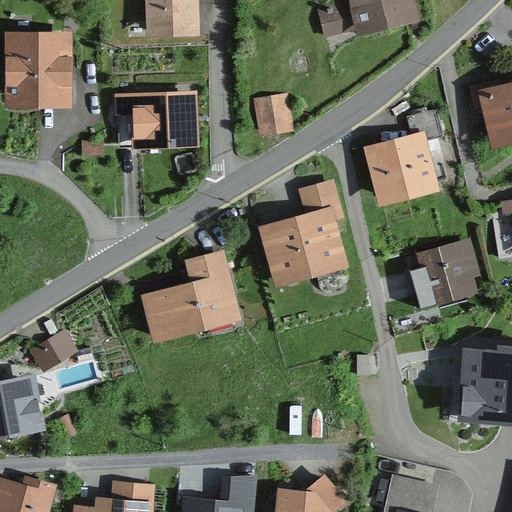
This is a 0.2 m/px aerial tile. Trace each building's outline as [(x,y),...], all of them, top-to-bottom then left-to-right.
[(150,0),(152,29),(194,28),(193,0),(150,0)] [(319,10),(325,35),(413,13),(409,0),(352,0),(353,2),(319,10)] [(10,98),(66,98),(66,38),(10,37),(10,98)] [(489,104),(497,136),(511,132),(511,91),(503,94),(500,81),(472,87),(476,107),(489,104)] [(118,99),(120,141),(193,138),(191,96),(176,96),(176,90),(162,90),(162,97),(118,99)] [(257,102),(262,131),(290,126),(285,98),(257,102)] [(447,179),(439,150),(425,154),(422,141),(443,135),(436,109),(407,116),(414,143),(371,154),(381,196),(447,179)] [(83,142),(83,153),(101,152),(101,141),(83,142)] [(318,282),(342,275),(326,217),(338,214),(330,184),(304,191),(310,214),(300,217),(301,223),(269,232),(281,275),(314,266),(318,282)] [(511,255),(511,200),(504,202),(506,210),(511,208),(511,215),(494,219),(500,257),(511,255)] [(467,289),(463,275),(473,272),(466,246),(425,256),(427,265),(410,269),(420,309),(437,305),(435,297),(467,289)] [(146,299),(155,335),(235,314),(220,254),(190,262),(197,286),(178,291),(177,287),(160,291),(161,295),(146,299)] [(63,335),(36,351),(43,363),(70,347),(63,335)] [(369,374),(369,355),(357,355),(357,374),(369,374)] [(468,409),(511,412),(511,359),(471,357),(468,409)] [(0,385),(0,428),(38,421),(30,380),(0,385)] [(6,475),(0,496),(0,511),(42,511),(49,487),(6,475)] [(426,511),(432,485),(394,477),(387,507),(403,511),(426,511)] [(283,495),(281,511),(329,511),(343,501),(323,478),(301,496),(283,495)] [(146,511),(149,488),(118,485),(116,505),(101,504),(100,511),(78,509),(77,511),(146,511)] [(241,511),(242,510),(251,511),(253,495),(229,496),(227,507),(188,503),(187,511),(241,511)]
